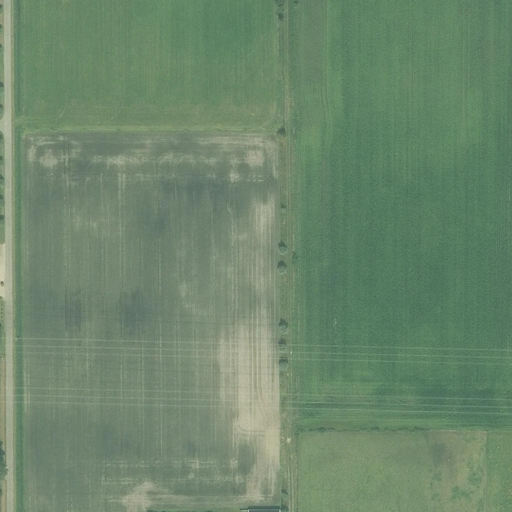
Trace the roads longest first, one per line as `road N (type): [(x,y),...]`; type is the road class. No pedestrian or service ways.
road 1 (track): [(286,0),(290,511)]
road 2 (unclassified): [(10,511),(8,0)]
